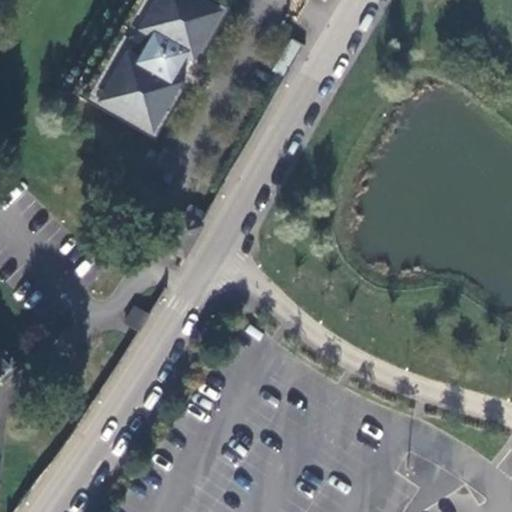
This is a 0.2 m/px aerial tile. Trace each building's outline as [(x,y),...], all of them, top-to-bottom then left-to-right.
[(103,0),(57,82),(142,129),(156,102),(165,107),(172,94),(179,99),(188,84),(179,80),(200,42),(209,47),(217,32),(201,23),(213,0),(103,0)] [(287,75),(306,42),(294,35),(275,68),(287,75)] [(193,206),(186,216),(201,227),(209,217),(193,206)] [(180,258),(201,227),(186,216),(185,216),(163,247),(180,258)] [(125,317),(137,329),(147,312),(137,302),(125,317)] [(12,373),(19,366),(0,347),(0,361),(7,369),(12,373)]
